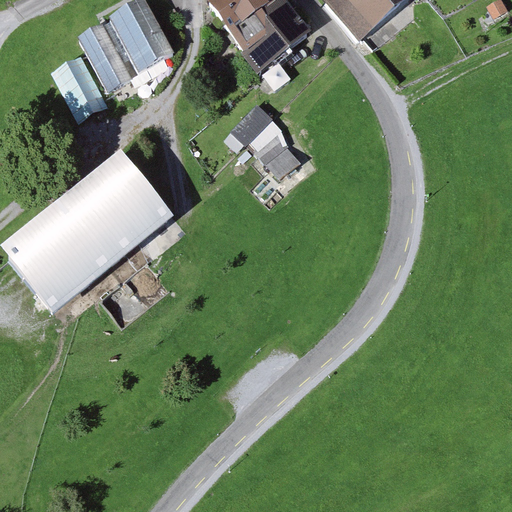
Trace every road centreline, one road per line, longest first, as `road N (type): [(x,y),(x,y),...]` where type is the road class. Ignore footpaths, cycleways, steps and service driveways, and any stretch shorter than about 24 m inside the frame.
road 1 (unclassified): [(308,0),(391,120),(404,185),(394,259),(364,315),(166,511)]
road 2 (track): [(190,0),(192,52),(163,105),(185,184),(174,238),(54,330),(36,337),(0,326)]
road 3 (track): [(163,105),(0,224)]
road 4 (track): [(386,110),(511,49)]
